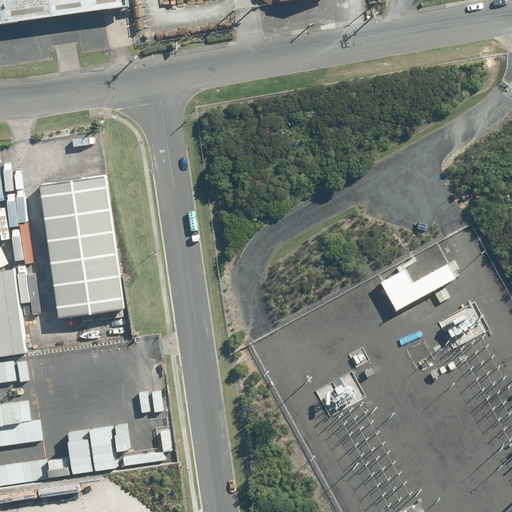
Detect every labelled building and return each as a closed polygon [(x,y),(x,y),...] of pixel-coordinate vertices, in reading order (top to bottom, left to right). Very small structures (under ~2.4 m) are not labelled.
[(2,0),(5,23),(132,6),(131,0),(2,0)] [(128,307),(133,307),(114,173),(52,182),(71,315),(90,313),(93,336),(128,332),(127,324),(130,323),(128,307)] [(402,271),(384,281),(399,309),(457,277),(449,263),(414,282),(407,270),(417,265),(415,261),(401,269),(402,271)] [(0,354),(31,349),(19,266),(0,269),(0,354)] [(445,287),(435,292),(440,302),(449,297),(445,287)] [(475,303),(438,323),(452,349),(489,329),(475,303)] [(361,347),(348,355),(357,369),(370,361),(361,347)] [(370,367),(364,370),(367,376),(372,372),(370,367)] [(430,372),(433,377),(439,374),(436,369),(430,372)] [(339,382),(333,385),(337,391),(342,387),(339,382)]
